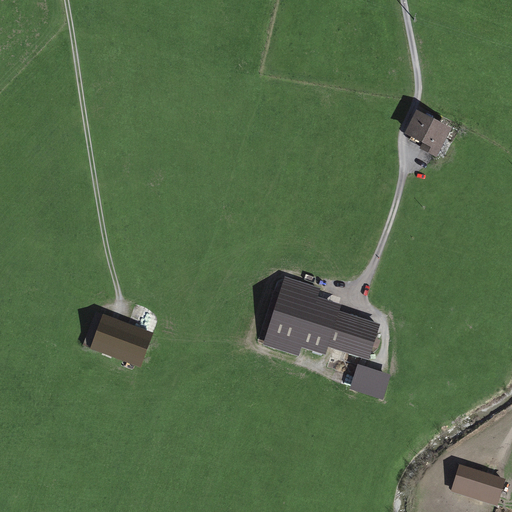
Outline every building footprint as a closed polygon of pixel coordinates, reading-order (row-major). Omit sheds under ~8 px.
[(452,132),(422,117),(408,144),(438,159),(452,132)] [(320,289),(285,278),(264,345),(299,356),(302,348),(325,355),(328,348),(369,361),(380,325),(339,312),(342,305),(317,298),(320,289)] [(152,337),(98,320),(87,356),(141,373),(152,337)] [(391,375),(358,365),(350,390),(383,400),(391,375)] [(461,467),(453,493),(487,503),(495,478),(461,467)]
